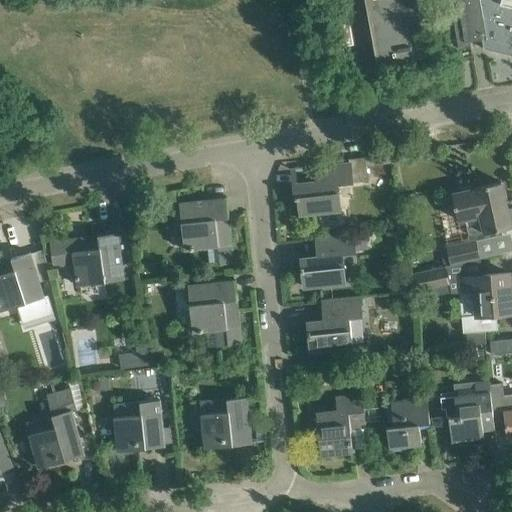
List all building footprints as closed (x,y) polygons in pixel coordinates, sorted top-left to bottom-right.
[(366,0),(378,64),(427,55),(416,0),(366,0)] [(511,0),(452,0),(460,45),(472,42),(467,36),(484,34),(485,44),(511,50),(511,0)] [(346,69),(358,67),(356,56),(344,58),(346,69)] [(390,154),(349,158),(348,158),(348,160),(349,163),(315,166),(317,181),(294,183),(295,199),(299,198),(300,214),(340,210),(337,184),(368,180),(367,170),(391,167),(390,154)] [(459,192),(452,193),(458,219),(464,218),(468,234),(484,231),(485,232),(511,227),(510,221),(511,221),(511,211),(511,207),(507,208),(501,181),(475,187),(475,188),(472,189),(472,185),(458,188),(459,192)] [(226,197),(180,202),(184,249),(208,246),(210,264),(233,262),(226,197)] [(50,241),(53,263),(75,260),(78,284),(124,278),(118,232),(50,241)] [(367,233),(354,234),(356,250),(368,249),(367,233)] [(356,250),(354,234),(315,238),(317,256),(301,258),(302,266),(301,266),(302,271),(303,271),(304,286),(346,282),(343,254),(356,253),(356,250)] [(442,252),(445,265),(480,259),(476,239),(446,246),(447,251),(442,252)] [(17,305),(21,318),(48,310),(44,296),(30,252),(0,261),(0,307),(1,310),(17,305)] [(446,267),(412,274),(416,290),(449,283),(446,267)] [(484,274),(458,276),(459,281),(460,293),(460,298),(462,316),(463,332),(464,344),(486,341),(485,330),(497,329),(496,313),(511,312),(511,306),(509,272),(489,274),(484,274)] [(219,347),(241,344),(235,280),(188,284),(193,331),(217,328),(219,347)] [(416,302),(414,292),(406,294),(408,304),(416,302)] [(363,317),(361,297),(322,301),(323,320),(307,321),(308,334),(309,334),(310,350),(352,346),(349,318),(363,317)] [(135,338),(136,351),(138,366),(150,364),(147,347),(146,336),(135,338)] [(492,354),(511,351),(511,339),(490,342),(492,354)] [(77,379),(69,381),(71,387),(77,410),(85,408),(77,379)] [(475,383),(476,394),(455,396),(454,384),(440,385),(442,408),(448,407),(452,440),(484,437),(483,429),(494,428),(491,395),(490,381),(475,383)] [(77,410),(71,387),(47,394),(52,414),(27,421),(34,447),(39,467),(84,454),(72,411),(77,410)] [(366,427),(362,394),(336,397),(338,410),(316,412),(321,454),(353,451),(350,429),(366,427)] [(491,395),(494,428),(495,428),(495,430),(507,429),(508,437),(511,436),(511,397),(492,400),(492,395),(491,395)] [(252,442),(247,396),(200,401),(205,447),(252,442)] [(419,423),(430,422),(428,402),(427,397),(391,401),(394,425),(387,425),(390,447),(422,444),(419,423)] [(165,445),(163,425),(160,399),(113,404),(118,450),(165,445)] [(431,417),(432,427),(443,426),(442,416),(431,417)] [(175,426),(163,427),(165,443),(177,442),(175,426)]
